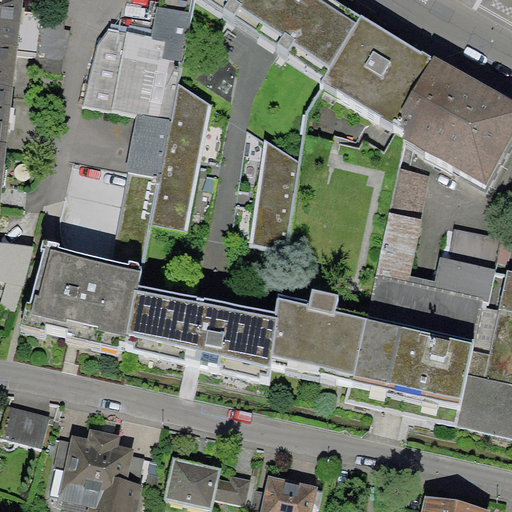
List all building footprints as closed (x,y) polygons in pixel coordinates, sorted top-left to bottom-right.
[(161,0),(153,41),(125,36),(108,33),(97,48),(82,108),(140,119),(170,125),(177,88),(193,1),(193,0),(161,0)] [(193,0),(193,1),(234,28),(238,21),(260,36),(282,0),(193,0)] [(329,81),(361,27),(318,0),(282,0),(260,36),(281,50),(277,56),(310,78),(314,72),(329,81)] [(15,56),(20,13),(0,10),(0,54),(7,55),(15,56)] [(36,58),(63,61),(69,33),(63,32),(64,17),(20,13),(15,56),(36,58)] [(393,135),(404,142),(404,139),(402,122),(429,76),(418,69),(421,63),(375,35),(362,26),(361,27),(329,81),(328,83),(342,92),(337,101),(379,127),(384,119),(398,127),(393,135)] [(0,97),(10,98),(15,56),(7,55),(0,54),(0,97)] [(63,61),(36,58),(34,73),(60,76),(63,61)] [(511,114),(462,86),(432,70),(429,76),(402,122),(404,139),(429,152),(424,160),(452,175),(453,173),(485,191),(511,139),(511,114)] [(170,125),(163,162),(196,169),(199,153),(208,109),(211,111),(211,110),(177,88),(170,125)] [(0,153),(4,154),(6,133),(0,132),(0,115),(8,117),(10,98),(0,97),(0,153)] [(133,156),(129,174),(159,180),(163,162),(170,125),(140,119),(133,156)] [(293,209),(299,166),(264,144),(264,146),(267,147),(261,190),(259,203),(293,209)] [(163,162),(159,180),(150,229),(187,236),(187,235),(184,234),(192,190),(196,169),(163,162)] [(368,325),(350,404),(384,411),(455,427),(471,354),(482,304),(487,305),(501,241),(453,231),(440,293),(405,286),(419,223),(417,223),(427,177),(399,171),(389,217),(390,217),(368,325)] [(54,335),(126,352),(136,297),(150,229),(159,180),(129,174),(110,271),(45,256),(26,325),(45,329),(44,333),(54,335)] [(249,247),(249,248),(286,256),(293,209),(259,203),(255,229),(253,247),(249,247)] [(0,281),(21,287),(30,252),(0,248),(0,281)] [(471,354),(455,427),(511,439),(511,278),(509,278),(491,359),(471,354)] [(210,312),(136,297),(126,352),(268,385),(270,371),(276,324),(210,312)] [(349,389),(345,403),(350,404),(368,325),(336,318),(338,308),(324,305),(312,303),(310,312),(279,305),(276,324),(270,371),(285,374),(287,365),(338,376),(336,386),(349,389)] [(50,419),(1,408),(0,413),(0,451),(41,461),(50,419)] [(135,511),(141,488),(139,488),(145,460),(130,457),(132,452),(116,449),(118,439),(88,433),(86,442),(69,438),(68,442),(60,441),(54,469),(62,471),(55,504),(88,511),(87,511),(135,511)] [(220,472),(171,461),(162,503),(203,511),(209,511),(212,500),(240,506),(245,481),(231,478),(230,483),(218,480),(220,472)] [(315,489),(265,480),(258,511),(318,511),(319,507),(322,495),(314,493),(315,489)] [(475,511),(422,499),(418,511),(475,511)]
